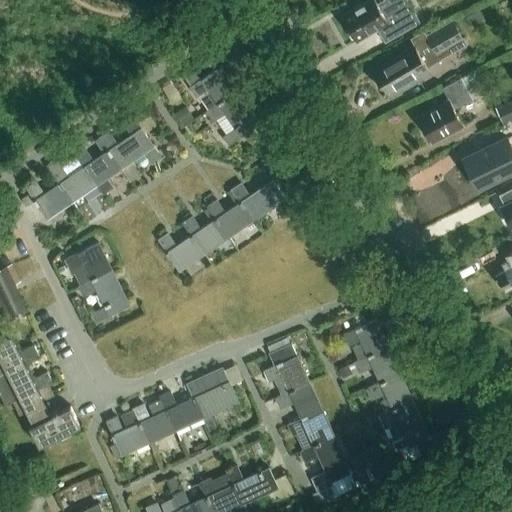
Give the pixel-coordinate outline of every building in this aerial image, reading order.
[(376,0),(371,0),(343,16),(351,30),(350,33),(353,38),(356,39),(357,41),(380,28),(387,41),(385,42),(386,43),(422,23),(408,0),(385,0),(386,0),(379,4),(376,0)] [(453,21),(427,36),(438,55),(464,40),(453,21)] [(390,63),(374,72),(384,90),(385,89),(389,96),(430,72),(427,66),(425,63),(415,47),(405,52),(404,50),(388,59),(390,63)] [(200,97),(209,110),(220,103),(222,107),(240,95),(221,66),(190,87),(196,97),(197,96),(200,97)] [(493,67),(480,74),(484,82),(497,76),(493,67)] [(454,109),(472,99),(487,92),(475,70),(461,78),(463,82),(445,92),(450,101),(418,118),(431,142),(463,125),(454,109)] [(220,103),(209,110),(206,112),(213,121),(226,112),(236,127),(223,136),(229,145),(242,135),(259,123),(240,95),(222,107),(220,103)] [(511,99),(496,107),(504,122),(511,117),(511,99)] [(184,106),(175,112),(182,123),(191,117),(184,106)] [(153,145),(141,128),(132,115),(123,121),(132,135),(118,144),(109,131),(100,137),(109,150),(121,168),(145,151),(152,146),(153,145)] [(511,146),(507,136),(464,158),(478,187),(511,169),(511,146)] [(96,184),(121,168),(109,150),(100,137),(95,141),(98,145),(104,154),(94,161),(85,148),(75,154),(84,167),(96,184)] [(152,146),(145,151),(151,159),(158,155),(152,146)] [(60,184),(72,201),(96,184),(84,167),(69,177),(60,164),(51,171),(60,184)] [(232,189),(242,203),(253,220),(286,198),(274,180),(251,196),(242,183),(232,189)] [(72,201),(60,184),(45,194),(36,181),(27,188),(48,218),(72,201)] [(511,185),(497,193),(502,203),(499,205),(508,224),(511,222),(511,185)] [(29,194),(22,198),(26,205),(32,201),(29,194)] [(217,219),(229,237),(253,220),(242,203),(226,213),(217,200),(208,206),(217,219)] [(193,236),(205,253),(229,237),(217,219),(202,230),(193,217),(184,223),(193,236)] [(205,253),(193,236),(178,246),(169,233),(159,240),(180,270),(205,253)] [(78,286),(93,279),(95,283),(114,273),(99,243),(66,259),(70,269),(78,286)] [(511,253),(507,256),(510,260),(503,264),(506,269),(498,273),(499,276),(498,281),(500,285),(505,286),(507,290),(511,286),(511,253)] [(0,304),(7,320),(26,311),(14,285),(20,282),(12,265),(0,270),(0,304)] [(98,289),(106,306),(92,313),(96,321),(130,304),(114,273),(95,283),(93,279),(78,286),(84,296),(98,289)] [(359,358),(388,345),(377,320),(343,336),(348,346),(363,339),(363,340),(353,345),(359,358)] [(0,341),(0,393),(6,404),(13,401),(20,415),(27,411),(34,424),(30,426),(40,446),(81,425),(71,405),(58,412),(57,409),(52,412),(53,414),(52,415),(44,400),(54,395),(49,384),(53,382),(48,372),(34,379),(26,363),(40,356),(35,345),(21,353),(12,335),(0,341)] [(268,381),(274,379),(281,394),(309,381),(291,342),(268,352),(274,366),(264,371),(268,381)] [(388,345),(359,358),(354,360),(360,371),(374,365),(382,382),(401,373),(388,345)] [(349,364),(340,369),(344,377),(353,373),(349,364)] [(223,367),(197,379),(187,384),(194,398),(203,417),(238,401),(223,367)] [(372,398),(386,392),(381,401),(386,412),(413,400),(401,373),(382,382),(367,388),(372,398)] [(321,408),(309,381),(281,394),(275,396),(280,407),(295,400),(302,417),(321,408)] [(203,417),(194,398),(177,406),(171,391),(160,396),(161,398),(176,430),(203,417)] [(150,403),(156,416),(150,418),(144,404),(133,408),(134,409),(149,442),(176,430),(161,398),(150,403)] [(399,419),(407,436),(394,442),(397,450),(410,444),(411,446),(430,437),(413,400),(386,412),(379,415),(384,425),(399,419)] [(321,408),(302,417),(288,423),(292,434),(307,427),(315,444),(334,435),(321,408)] [(122,454),(149,442),(134,409),(121,415),(127,429),(123,431),(117,416),(106,421),(122,454)] [(212,416),(204,419),(209,430),(216,427),(212,416)] [(319,454),(328,473),(314,479),(318,486),(331,480),(331,481),(350,472),(334,435),(315,444),(300,450),(305,461),(319,454)] [(373,465),(365,469),(370,480),(378,477),(373,465)] [(234,485),(243,504),(278,488),(270,468),(244,480),(237,466),(227,470),(234,485)] [(224,511),(243,504),(234,485),(217,493),(210,478),(200,483),(207,497),(213,511),(224,511)] [(19,511),(36,511),(48,496),(37,488),(19,511)] [(213,511),(207,497),(190,505),(184,490),(173,495),(174,497),(181,511),(213,511)] [(181,511),(174,497),(161,503),(164,511),(160,511),(157,503),(146,507),(148,511),(181,511)]
